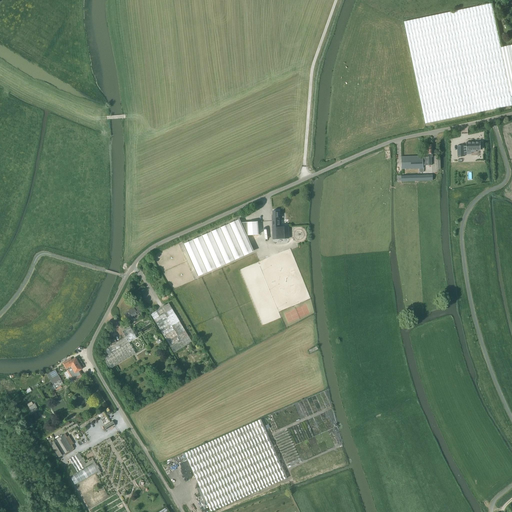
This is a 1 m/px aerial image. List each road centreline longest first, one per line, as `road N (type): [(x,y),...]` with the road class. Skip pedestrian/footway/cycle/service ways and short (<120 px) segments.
road 1 (unclassified): [(179,511),(90,359),(139,257),(383,144),(511,113)]
road 2 (track): [(336,0),(311,69),(305,178)]
